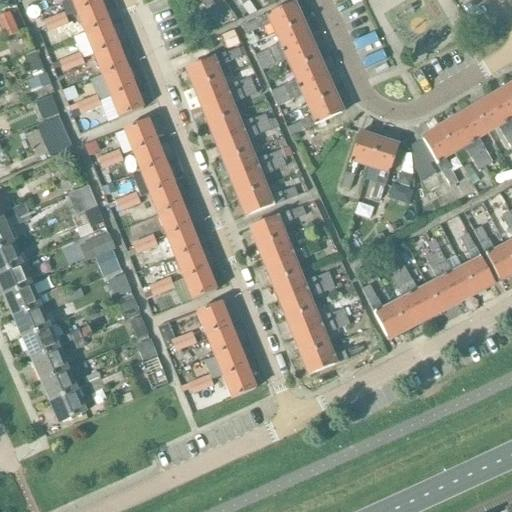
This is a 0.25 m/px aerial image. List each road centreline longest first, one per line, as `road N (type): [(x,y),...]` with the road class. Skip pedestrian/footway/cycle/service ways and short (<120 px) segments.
road 1 (residential): [(125,0),(296,416)]
road 2 (residential): [(511,52),(399,113),(376,106),(360,88),(321,0)]
road 3 (residential): [(296,416),(511,306)]
road 4 (residential): [(102,511),(296,416)]
road 5 (secondary): [(388,511),(511,454)]
